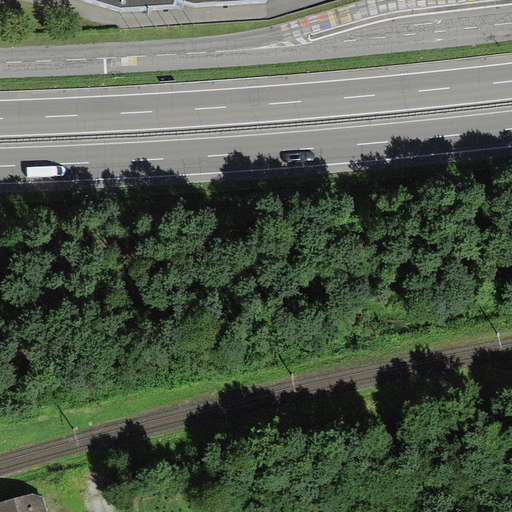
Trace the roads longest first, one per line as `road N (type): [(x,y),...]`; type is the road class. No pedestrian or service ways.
road 1 (motorway): [(0,165),(286,151),(511,128)]
road 2 (motorway): [(511,79),(0,117)]
